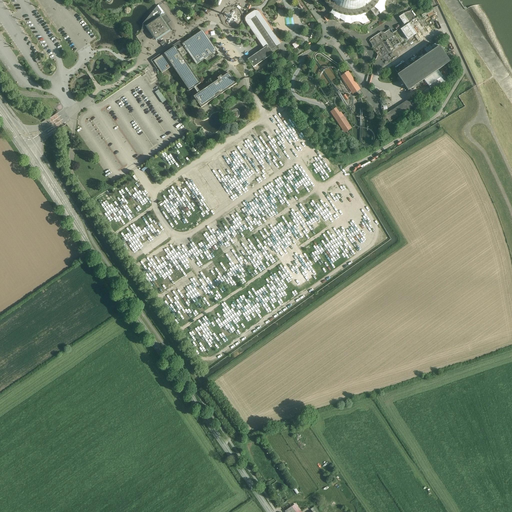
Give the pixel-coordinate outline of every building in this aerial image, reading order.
[(323,0),(324,1),(326,2),(327,4),(329,6),(330,7),(331,8),(332,8),(334,10),(336,11),(337,11),(339,12),(341,12),(344,13),(346,13),(349,13),(352,13),(356,12),(358,11),(360,10),(362,9),(364,8),(365,7),(367,6),(368,4),(369,3),(370,1),(371,0),(323,0)] [(377,0),(377,1),(376,3),(374,5),(372,7),(371,9),(372,9),(373,10),(374,10),(376,11),(377,12),(378,14),(379,16),(380,14),(381,13),(382,12),(384,11),(385,11),(384,9),(383,7),(383,5),(384,3),(384,2),(385,1),(386,0),(377,0)] [(363,16),(363,14),(361,15),(360,16),(358,16),(356,17),(354,18),(352,18),(349,18),(347,18),(344,18),(341,17),(339,16),(337,16),(334,14),(332,13),(331,12),(330,11),(330,12),(330,13),(329,13),(329,14),(330,15),(331,16),(332,17),(332,18),(334,18),(336,19),(337,20),(338,21),(340,21),(341,22),(342,23),(343,24),(344,24),(346,24),(348,24),(349,25),(350,26),(352,25),(353,24),(355,24),(357,23),(359,24),(361,24),(362,25),(363,26),(365,25),(366,24),(367,23),(369,23),(367,22),(366,21),(365,19),(364,18),(363,16)] [(421,14),(393,33),(390,29),(385,33),(387,37),(385,38),(381,32),(371,39),(372,40),(370,42),(373,47),(372,47),(381,60),(382,59),(385,64),(396,57),(392,52),(429,27),(428,26),(426,27),(426,26),(424,27),(418,17),(421,15),(421,14)] [(409,22),(403,14),(399,17),(404,25),(409,22)] [(268,46),(248,59),(253,68),(273,54),(272,52),(278,48),(256,15),(250,20),(268,46)] [(155,20),(145,26),(145,27),(150,34),(156,42),(158,40),(160,39),(165,35),(171,31),(160,16),(155,20)] [(182,44),(183,46),(188,53),(196,65),(217,51),(203,30),(182,44)] [(180,41),(151,61),(157,70),(158,68),(162,74),(173,67),(189,91),(194,88),(198,94),(194,97),(201,108),(237,84),(229,73),(222,78),(221,76),(218,78),(219,80),(200,93),(196,87),(200,84),(182,57),(188,53),(183,46),(182,44),(180,41)] [(437,46),(395,75),(405,91),(447,62),(437,46)] [(344,75),(341,76),(353,95),(356,93),(360,90),(358,86),(348,72),(344,75)] [(159,90),(155,93),(162,103),(166,100),(159,90)] [(411,98),(385,115),(390,122),(416,105),(411,98)] [(336,109),(330,113),(344,134),(349,131),(352,129),(341,113),(339,114),(336,109)] [(284,202),(295,219),(304,214),(293,196),(284,202)] [(327,213),(335,228),(343,224),(335,209),(327,213)] [(347,234),(348,235),(352,233),(349,227),(341,232),(343,236),(347,234)] [(337,241),(335,243),(343,254),(346,252),(337,241)] [(334,260),(340,256),(332,244),(326,248),(334,260)] [(268,263),(264,265),(270,276),(274,273),(268,263)] [(273,284),(262,289),(264,294),(275,288),(273,284)] [(279,286),(286,297),(289,295),(282,284),(279,286)]
